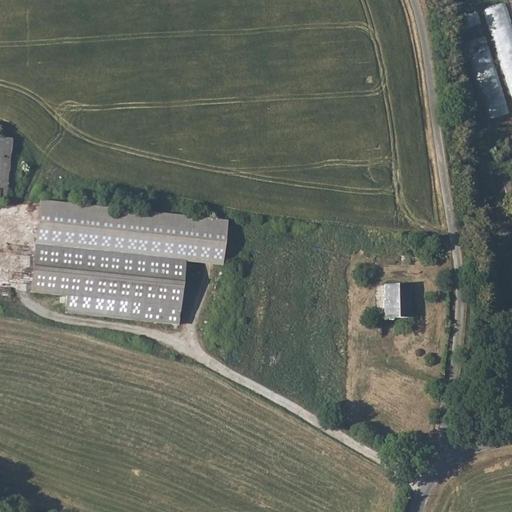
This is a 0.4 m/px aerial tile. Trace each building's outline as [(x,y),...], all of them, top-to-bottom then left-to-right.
[(511,17),(510,3),(486,8),(493,45),(511,41),(511,17)] [(461,17),(464,29),(483,24),(480,12),(461,17)] [(487,36),(465,42),(489,118),(510,112),(487,36)] [(0,135),(0,188),(8,189),(13,137),(0,135)] [(34,233),(29,293),(63,296),(61,312),(176,323),(183,249),(34,233)] [(383,301),(383,319),(412,317),(412,306),(409,306),(409,284),(385,284),(385,301),(383,301)]
